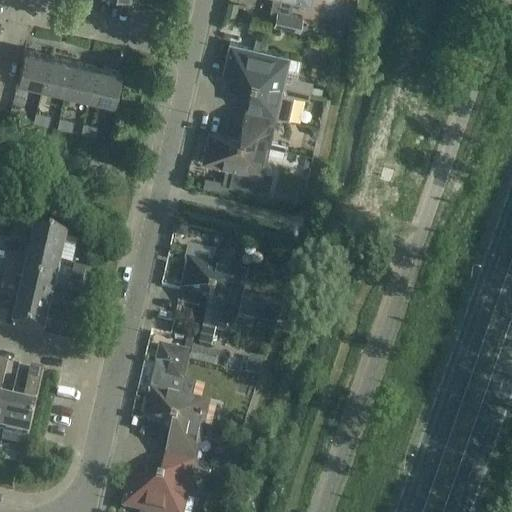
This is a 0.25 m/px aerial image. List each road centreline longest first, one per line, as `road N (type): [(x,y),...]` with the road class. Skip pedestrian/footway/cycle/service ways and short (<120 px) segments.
road 1 (residential): [(115,369),(187,49)]
road 2 (primary): [(511,228),(411,511)]
road 3 (residential): [(187,49),(15,10)]
road 4 (residential): [(65,511),(86,496),(115,369)]
road 5 (primary): [(457,511),(511,368)]
